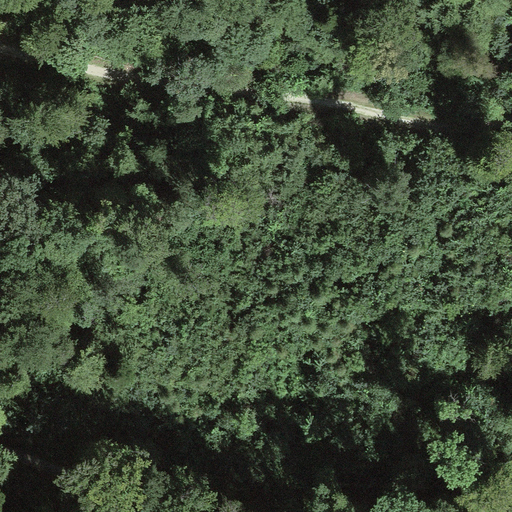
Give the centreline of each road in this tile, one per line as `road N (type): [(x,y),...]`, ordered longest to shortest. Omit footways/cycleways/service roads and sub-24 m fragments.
road 1 (track): [(0,43),(331,101),(417,125),(511,118)]
road 2 (track): [(104,511),(0,446)]
